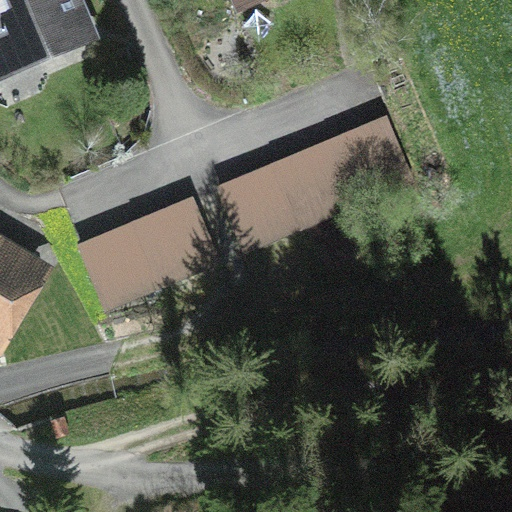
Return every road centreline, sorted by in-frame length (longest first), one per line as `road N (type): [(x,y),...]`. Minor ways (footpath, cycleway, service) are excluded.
road 1 (track): [(0,437),(115,473),(511,499)]
road 2 (residential): [(134,0),(198,148)]
